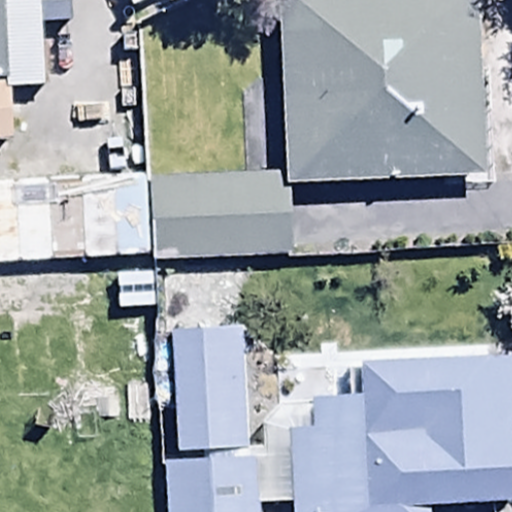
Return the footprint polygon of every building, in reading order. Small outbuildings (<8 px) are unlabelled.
[(221,0),(142,0),(147,180),(226,178),(221,0)] [(146,186),(148,265),(289,261),(287,195),(485,190),(480,0),(367,0),(279,2),(284,182),(146,186)] [(242,339),(170,339),(172,463),(244,462),(242,339)] [(261,509),(288,509),(288,511),(511,511),(511,368),(362,371),(362,409),(310,409),(310,419),(261,419),(261,509)] [(257,511),(255,467),(163,471),(164,511),(257,511)]
